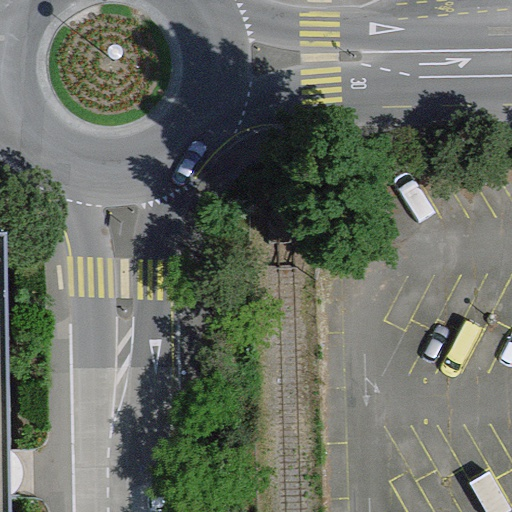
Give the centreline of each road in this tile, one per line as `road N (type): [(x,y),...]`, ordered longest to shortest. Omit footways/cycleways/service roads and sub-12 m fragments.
road 1 (tertiary): [(128,511),(127,173)]
road 2 (tertiary): [(222,59),(470,52)]
road 3 (tertiary): [(5,65),(17,115),(47,151),(92,171),(127,173)]
road 4 (tertiary): [(127,173),(187,145),(218,94),(222,59)]
